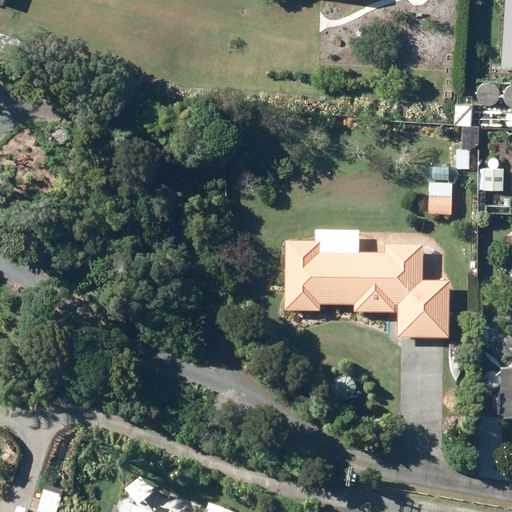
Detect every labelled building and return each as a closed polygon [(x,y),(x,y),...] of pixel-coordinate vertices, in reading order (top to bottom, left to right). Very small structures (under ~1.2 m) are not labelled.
[(511,0),(505,0),(503,65),(511,65),(511,0)] [(323,5),(322,25),(335,25),(336,6),(323,5)] [(1,36),(0,39),(0,45),(20,53),(24,44),(1,36)] [(318,42),(318,58),(332,59),(333,42),(318,42)] [(466,126),(465,141),(481,142),(482,126),(466,126)] [(471,150),(458,150),(458,168),(471,168),(471,150)] [(486,168),(486,189),(505,190),(505,168),(486,168)] [(432,184),(431,213),(453,213),(454,184),(432,184)] [(357,315),(402,316),(402,341),(452,341),(453,284),(425,284),(426,248),(389,248),(389,257),(363,257),(363,234),(323,234),(323,245),(290,244),(289,314),(322,315),(322,307),(358,307),(357,315)] [(511,335),(486,335),(486,355),(511,356),(511,335)] [(59,511),(66,489),(46,483),(37,511),(59,511)]
